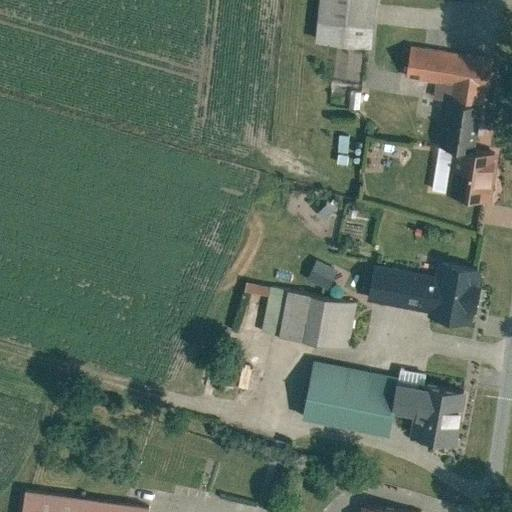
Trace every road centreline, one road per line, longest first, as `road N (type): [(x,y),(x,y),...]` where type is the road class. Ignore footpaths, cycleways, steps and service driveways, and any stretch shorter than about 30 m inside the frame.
road 1 (unclassified): [(483,511),(511,285)]
road 2 (track): [(206,407),(0,345)]
